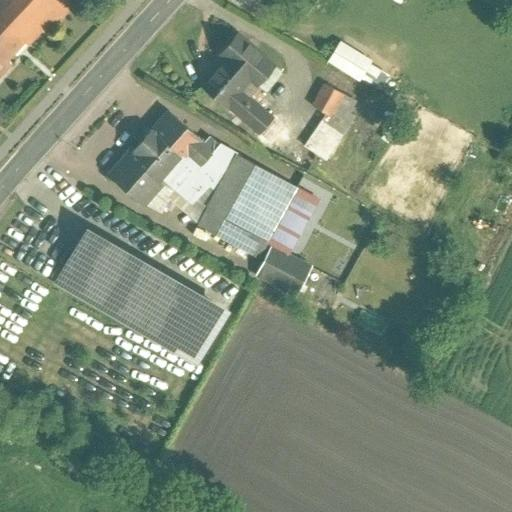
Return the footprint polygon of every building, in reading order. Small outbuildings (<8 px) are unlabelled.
[(0,0),(0,19),(23,40),(28,45),(42,30),(47,35),(79,0),(0,0)] [(23,40),(0,19),(0,74),(11,62),(7,59),(23,40)] [(200,83),(226,106),(241,89),(249,95),(259,84),(251,78),(267,59),(238,34),(221,53),(224,56),(200,83)] [(335,42),(325,61),(378,91),(389,72),(335,42)] [(353,121),(343,115),(352,98),(323,83),(311,105),(326,113),(305,146),(326,161),(353,121)] [(241,89),(226,106),(263,138),(276,123),(272,119),(273,117),(249,95),(241,89)] [(169,110),(110,176),(139,201),(162,176),(176,161),(182,153),(185,156),(186,154),(200,166),(214,149),(169,110)] [(219,143),(214,149),(200,166),(221,185),(198,223),(198,224),(256,258),(266,241),(297,187),(219,143)] [(198,223),(221,185),(200,166),(186,154),(185,156),(182,153),(176,161),(204,186),(190,201),(162,176),(139,201),(160,211),(169,197),(198,223)] [(176,161),(162,176),(190,201),(204,186),(176,161)] [(315,197),(297,187),(266,241),(273,245),(284,251),(315,197)] [(226,312),(86,230),(56,281),(197,363),(226,312)] [(284,251),(273,245),(256,274),(295,296),(311,267),(284,251)]
